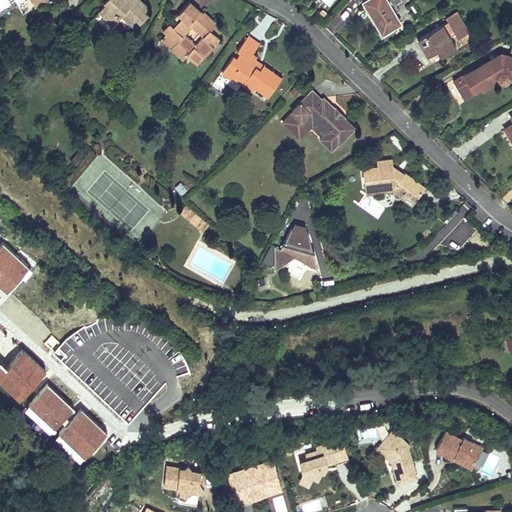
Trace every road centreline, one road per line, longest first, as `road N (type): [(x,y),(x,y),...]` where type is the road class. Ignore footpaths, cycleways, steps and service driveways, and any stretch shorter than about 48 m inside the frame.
road 1 (residential): [(511,222),(286,8),(268,0)]
road 2 (unknown): [(154,435),(171,377),(156,355),(106,338),(86,353),(125,389)]
